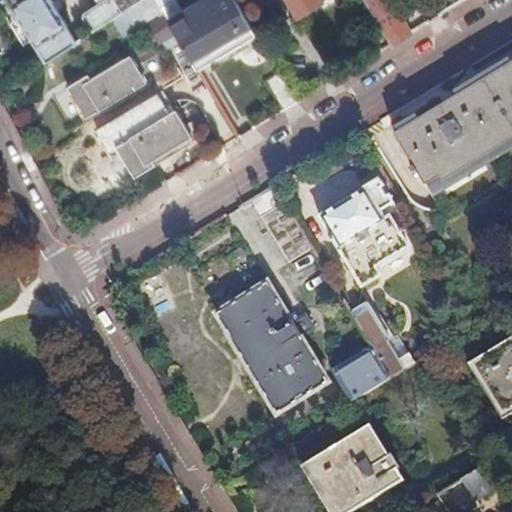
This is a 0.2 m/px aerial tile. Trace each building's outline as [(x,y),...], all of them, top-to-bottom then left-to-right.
[(11,0),(49,59),(78,40),(53,0),(11,0)] [(141,0),(104,0),(85,13),(84,16),(93,31),(141,0)] [(158,0),(167,14),(180,6),(176,0),(158,0)] [(258,31),(239,0),(204,0),(171,20),(198,67),(236,45),(258,31)] [(292,0),(300,12),(320,0),(292,0)] [(367,0),(393,43),(413,31),(407,20),(414,16),(403,0),(367,0)] [(165,19),(150,28),(157,40),(172,32),(165,19)] [(66,81),(89,119),(148,83),(130,53),(91,76),(87,69),(66,81)] [(511,143),(511,64),(396,135),(428,186),(442,178),(445,184),(511,143)] [(284,107),(295,102),(280,73),(269,78),(284,107)] [(178,109),(117,146),(135,176),(156,164),(152,157),(192,133),(178,109)] [(390,195),(385,186),(379,179),(365,188),(319,216),(363,287),(365,286),(375,288),(377,287),(380,277),(382,276),(377,267),(413,245),(398,220),(402,218),(394,205),(390,195)] [(275,184),(252,199),(290,261),(313,247),(275,184)] [(302,337),(314,329),(306,316),(293,324),(268,283),(218,315),(231,335),(230,335),(243,358),(244,357),(265,392),(265,393),(277,414),(330,382),(302,337)] [(368,303),(352,312),(375,348),(392,377),(405,370),(382,332),(385,330),(368,303)] [(511,415),(511,339),(478,360),(511,415)] [(375,348),(335,373),(353,402),(392,377),(375,348)] [(340,511),(352,511),(406,480),(372,425),(310,463),(340,511)] [(507,483),(495,462),(440,496),(450,511),(471,511),(482,506),(478,500),(507,483)]
